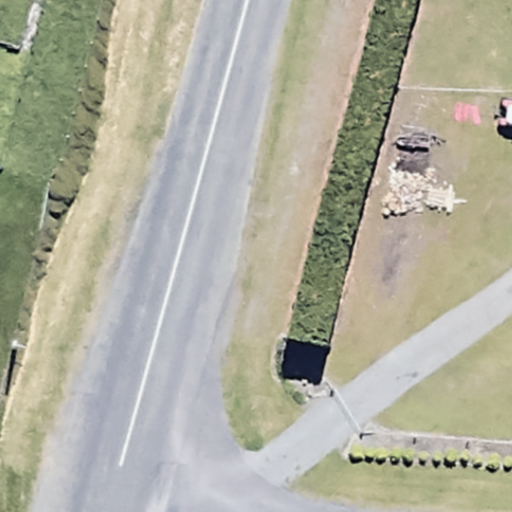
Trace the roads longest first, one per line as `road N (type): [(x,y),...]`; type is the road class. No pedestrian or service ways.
road 1 (tertiary): [(118,497),(248,0)]
road 2 (residential): [(118,497),(316,511)]
